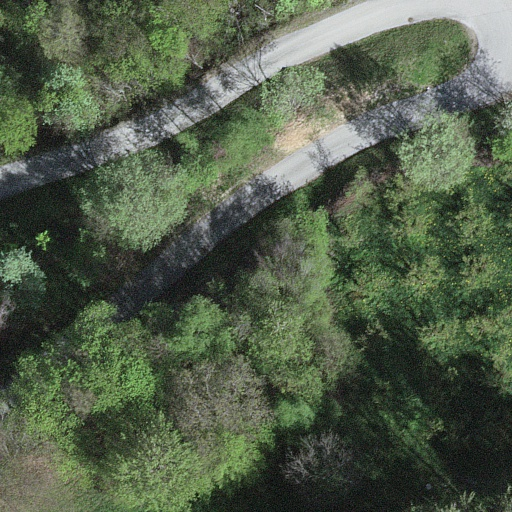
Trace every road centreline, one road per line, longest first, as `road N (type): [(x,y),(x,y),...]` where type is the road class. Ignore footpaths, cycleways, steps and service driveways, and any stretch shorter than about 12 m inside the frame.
road 1 (unclassified): [(0,421),(229,220),(511,56)]
road 2 (unclassified): [(431,0),(381,13),(189,108),(0,181)]
